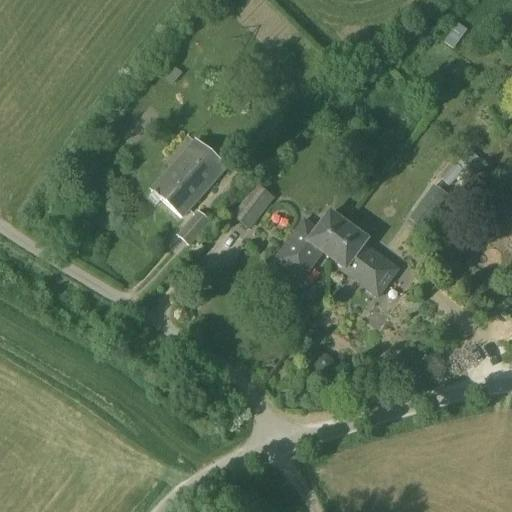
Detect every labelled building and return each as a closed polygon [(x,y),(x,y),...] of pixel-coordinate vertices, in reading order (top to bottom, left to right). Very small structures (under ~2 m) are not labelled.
[(173,86),(183,74),(170,63),(160,75),(173,86)] [(181,220),(225,169),(194,143),(150,193),(181,220)] [(450,188),(464,173),(455,164),(441,179),(450,188)] [(423,232),(448,197),(432,186),(407,220),(423,232)] [(248,231),(271,199),(256,187),(232,220),(248,231)] [(189,249),(210,225),(197,214),(177,238),(189,249)] [(364,241),(329,216),(317,233),(304,223),(274,264),(302,284),(323,255),(343,270),(341,273),(378,300),(398,272),(363,246),(365,244),(365,245),(366,242),(364,241)] [(326,358),(322,358),(318,359),(315,362),(313,365),(313,369),(315,373),(318,376),(322,377),(326,376),(329,374),(332,371),(333,367),(332,363),(329,360),(326,358)]
